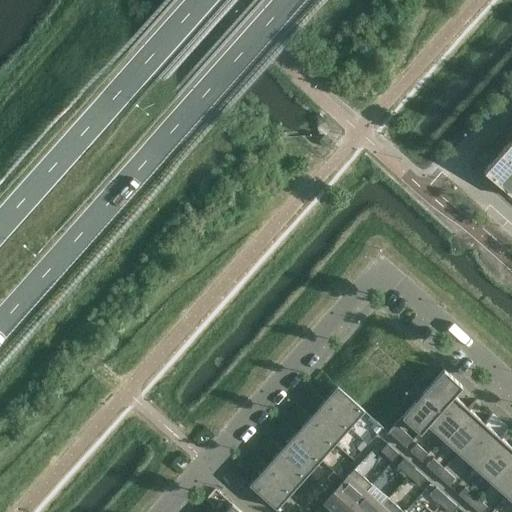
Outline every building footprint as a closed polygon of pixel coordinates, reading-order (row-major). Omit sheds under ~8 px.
[(511,138),(500,152),(499,153),(511,164),(511,138)] [(511,164),(499,153),(497,155),(483,171),(511,196),(511,164)] [(405,412),(421,426),(459,384),(443,369),(426,389),(412,404),(405,412)] [(426,424),(442,438),(469,409),(453,394),(461,385),(459,384),(421,426),(423,428),(426,424)] [(337,386),(322,402),(349,426),(364,410),(337,386)] [(322,402),(307,419),(334,443),(349,426),(322,402)] [(442,438),(458,452),(485,423),(469,409),(442,438)] [(307,419),(293,435),(320,459),(334,443),(307,419)] [(394,424),(388,431),(394,437),(401,428),(395,423),(394,424)] [(485,423),(458,452),(474,467),(501,437),(485,423)] [(407,434),(401,428),(394,437),(400,442),(407,434)] [(407,434),(400,442),(406,447),(407,446),(413,439),(407,434)] [(293,435),(278,451),(305,475),(320,459),(293,435)] [(511,447),(501,437),(474,467),(490,481),(511,456),(511,447)] [(392,460),(398,453),(387,443),(381,451),(392,460)] [(410,451),(421,460),(427,453),(416,443),(410,451)] [(278,451),(264,468),(290,491),(305,475),(278,451)] [(511,456),(490,481),(506,495),(511,488),(511,456)] [(415,468),(403,458),(397,465),(408,475),(415,468)] [(426,465),(448,485),(454,478),(432,458),(426,465)] [(264,468),(249,484),(276,508),(290,491),(264,468)] [(425,478),(415,468),(408,475),(419,485),(425,478)] [(325,501),(337,511),(345,511),(365,491),(371,484),(354,470),(325,501)] [(447,497),(435,487),(429,494),(440,504),(447,497)] [(458,494),(478,511),(481,511),(486,506),(464,487),(458,494)] [(365,491),(345,511),(374,511),(381,505),(365,491)] [(452,511),(457,506),(447,497),(440,504),(449,511),(452,511)] [(403,511),(405,511),(404,510),(402,511),(388,498),(381,505),(374,511),(403,511)] [(241,511),(231,503),(223,511),(241,511)]
